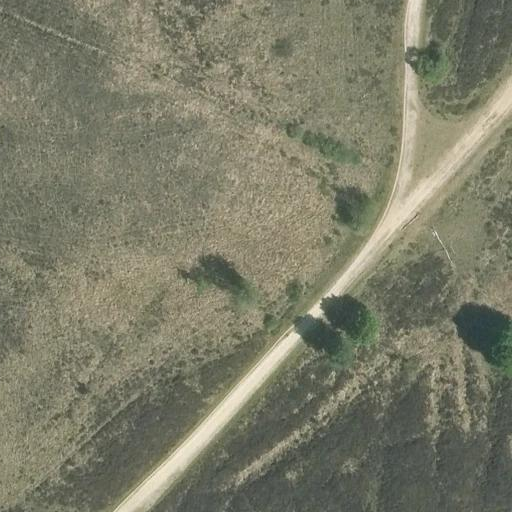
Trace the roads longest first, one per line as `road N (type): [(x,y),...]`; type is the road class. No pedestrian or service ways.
road 1 (track): [(416,0),(397,223),(136,511)]
road 2 (track): [(397,223),(511,96)]
